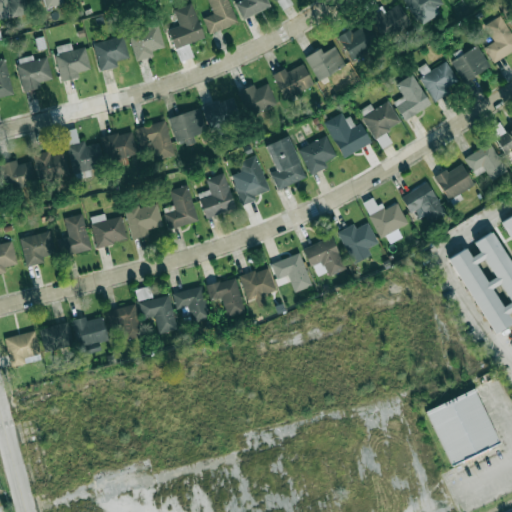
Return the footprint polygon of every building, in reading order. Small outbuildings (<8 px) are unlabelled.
[(26,0),(0,0),(0,9),(9,7),(12,16),(29,12),(26,0)] [(63,3),(62,0),(43,0),(45,8),(63,3)] [(237,21),(227,0),(207,0),(212,13),(202,17),(208,33),(237,21)] [(240,0),(234,3),(241,18),(269,6),(266,0),(240,0)] [(445,7),(440,0),(404,0),(418,23),(445,7)] [(167,29),(174,49),(204,37),(190,2),(173,9),(179,25),(167,29)] [(382,12),(380,8),(370,14),(384,39),(410,25),(398,3),(382,12)] [(483,25),(493,41),(483,47),(492,62),(511,50),(511,33),(501,14),(483,25)] [(351,59),(377,44),(364,22),(338,37),(351,59)] [(134,60),(153,56),(151,49),(163,47),(158,24),(128,30),(134,60)] [(99,70),(117,66),(115,60),(128,57),(123,34),(92,42),(99,70)] [(84,46),(72,49),(70,42),(56,45),(57,52),(54,54),(60,81),(78,77),(77,71),(90,68),(84,46)] [(305,55),(316,80),(345,66),(335,45),(322,51),(321,48),(305,55)] [(489,66),(477,45),(450,60),(462,81),(489,66)] [(22,91),(40,86),(39,81),(52,78),(46,56),(33,59),(32,55),(14,59),(22,91)] [(0,97),(13,94),(4,58),(0,58),(0,97)] [(459,84),(446,61),(418,76),(432,100),(459,84)] [(286,71),(284,68),(271,74),(283,98),(313,84),(302,63),(286,71)] [(430,104),(412,73),(395,83),(405,100),(395,105),(403,119),(430,104)] [(253,83),(237,90),(249,115),(276,102),(267,82),(255,88),(253,83)] [(201,107),(209,128),(239,116),(231,95),(201,107)] [(400,122),(387,100),(361,115),(379,148),(390,142),(384,131),(400,122)] [(170,115),(176,145),(195,142),(193,134),(205,132),(200,108),(170,115)] [(343,157),(370,142),(359,122),(352,127),(343,110),(323,122),(343,157)] [(134,127),(139,145),(150,142),(155,160),(174,155),(165,119),(134,127)] [(504,153),(509,150),(511,155),(511,126),(504,131),(500,122),(490,128),(504,153)] [(97,141),(79,145),(75,128),(63,130),(72,173),(103,166),(97,141)] [(136,155),(131,130),(100,136),(105,161),(136,155)] [(276,189),(305,177),(288,135),(265,144),(275,170),(269,172),(276,189)] [(297,147),(309,174),(326,167),(324,161),(335,156),(326,135),(297,147)] [(506,171),(489,142),(463,157),(474,176),(485,170),(490,180),(506,171)] [(69,176),(64,152),(50,154),(49,150),(32,154),(38,182),(69,176)] [(241,204),(256,199),(255,195),(268,190),(255,155),(237,162),(240,171),(230,175),(241,204)] [(17,164),(15,159),(0,163),(7,189),(35,182),(30,160),(17,164)] [(434,175),(445,199),(473,186),(462,163),(434,175)] [(205,178),(209,190),(198,193),(204,217),(234,208),(224,172),(205,178)] [(402,195),(414,219),(425,214),(429,222),(444,214),(428,181),(402,195)] [(197,220),(187,184),(169,189),(174,209),(163,212),(167,229),(197,220)] [(397,202),(380,210),(374,196),(362,202),(379,238),(388,234),(390,238),(398,234),(395,228),(406,223),(397,202)] [(161,226),(157,202),(125,209),(130,238),(148,235),(147,228),(161,226)] [(90,249),(81,213),(63,217),(67,236),(58,238),(63,256),(90,249)] [(126,239),(120,215),(105,219),(104,213),(88,216),(95,247),(126,239)] [(511,215),(501,222),(511,240),(511,215)] [(337,231),(352,263),(370,254),(367,247),(377,242),(367,222),(355,228),(353,224),(337,231)] [(54,254),(50,231),(19,236),(24,265),(43,262),(42,256),(54,254)] [(448,259),(496,335),(511,325),(511,320),(507,313),(511,309),(511,265),(491,232),(475,243),(480,252),(472,257),(466,248),(448,259)] [(303,246),(314,276),(326,272),(327,275),(344,269),(332,236),(303,246)] [(3,266),(17,263),(11,240),(0,242),(0,273),(4,272),(3,266)] [(270,262),(277,285),(288,281),(292,291),(310,285),(300,253),(270,262)] [(274,290),(269,267),(239,274),(245,300),(254,298),(256,307),(265,305),(262,293),(274,290)] [(226,316),(244,311),(234,276),(205,284),(210,300),(221,297),(226,316)] [(208,317),(201,285),(171,292),(175,308),(187,306),(191,322),(208,317)] [(138,301),(142,318),(154,315),(158,332),(176,328),(168,294),(138,301)] [(110,328),(119,326),(123,339),(142,334),(134,303),(105,311),(110,328)] [(101,316),(86,320),(85,316),(71,320),(80,354),(100,349),(98,341),(107,339),(101,316)] [(42,350),(70,346),(67,323),(40,326),(42,350)] [(4,338),(11,366),(41,358),(33,330),(4,338)] [(424,412),(450,465),(499,441),(474,388),(424,412)]
